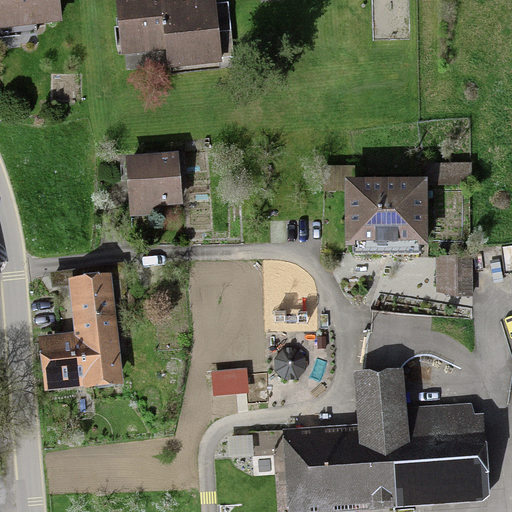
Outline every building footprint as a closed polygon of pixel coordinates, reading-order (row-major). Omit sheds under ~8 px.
[(58,0),(0,0),(0,37),(19,36),(18,33),(62,28),(58,0)] [(115,0),(122,59),(165,54),(168,74),(223,68),(220,34),(232,33),(229,5),(216,6),(215,4),(208,5),(207,0),(115,0)] [(180,158),(126,162),(130,222),(163,220),(162,211),(184,209),(180,158)] [(471,166),(429,166),(429,188),(471,188),(471,166)] [(355,168),(322,169),(323,195),(345,194),(346,254),(352,254),(352,262),(422,261),(422,254),(428,254),(427,186),(355,187),(355,168)] [(492,277),(502,275),(500,253),(489,254),(492,277)] [(472,258),(437,258),(436,294),(458,300),(473,300),(472,258)] [(117,383),(105,285),(80,288),(86,336),(47,340),(53,391),(117,383)] [(296,346),(305,345),(305,334),(296,335),(296,346)] [(304,502),(477,492),(472,408),(398,413),(396,375),(374,376),(360,377),(363,436),(300,440),(304,502)]
